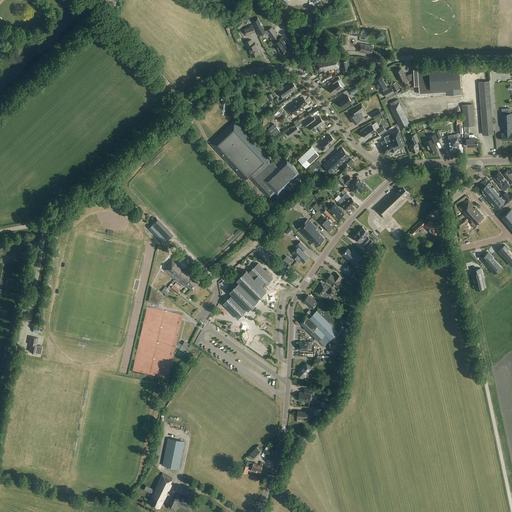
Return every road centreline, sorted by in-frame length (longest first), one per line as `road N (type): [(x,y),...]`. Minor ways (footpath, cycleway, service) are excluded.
road 1 (tertiary): [(258,511),(283,430),(292,305),(339,234),(396,174)]
road 2 (unclassified): [(511,508),(456,243)]
road 3 (unclassified): [(0,231),(60,213),(186,104)]
road 4 (unclassified): [(396,174),(355,146),(297,69)]
road 5 (unclassified): [(186,104),(229,76),(297,69)]
